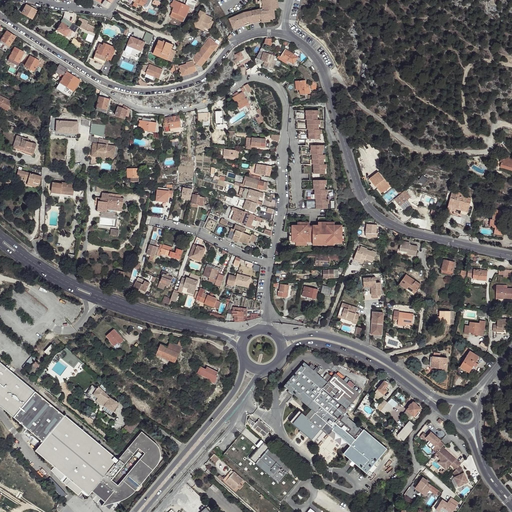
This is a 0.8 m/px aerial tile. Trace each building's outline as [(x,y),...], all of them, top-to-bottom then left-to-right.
[(135,0),(135,2),(133,6),(136,7),(138,4),(147,9),(152,1),(150,0),(135,0)] [(174,8),(170,16),(184,22),(189,9),(193,10),(197,2),(193,0),(187,0),(185,5),(174,0),(171,7),(174,8)] [(229,19),(234,30),(237,29),(237,27),(243,24),(245,26),(247,25),(250,24),(250,22),(258,20),(259,22),(261,21),(262,21),(262,20),(270,19),(275,19),(274,10),(276,10),(276,9),(279,8),(277,0),(262,0),(263,11),(260,11),(260,9),(244,13),(229,19)] [(3,3),(0,7),(0,9),(5,12),(8,6),(3,3)] [(27,4),(21,14),(32,19),(37,10),(36,10),(27,4)] [(193,20),(190,25),(204,31),(205,27),(210,30),(214,22),(211,21),(213,18),(206,15),(206,14),(200,11),(195,21),(193,20)] [(81,28),(93,33),(96,27),(89,25),(89,24),(87,23),(88,21),(83,19),(83,20),(79,18),(78,21),(83,23),(81,28)] [(62,22),(56,30),(66,37),(66,36),(72,40),(78,32),(76,31),(77,31),(76,30),(77,27),(64,19),(63,19),(61,21),(61,22),(62,22)] [(56,30),(55,33),(64,39),(66,37),(56,30)] [(15,37),(7,31),(1,40),(9,46),(15,37)] [(131,37),(125,52),(131,54),(140,58),(145,43),(149,44),(153,35),(146,32),(143,41),(131,37)] [(194,58),(196,65),(197,64),(198,62),(202,65),(218,45),(209,38),(194,58)] [(159,41),(154,54),(172,62),(176,52),(171,50),(173,45),(167,42),(166,44),(163,42),(159,41)] [(100,44),(94,60),(104,64),(107,59),(111,61),(116,48),(104,43),(104,45),(100,44)] [(10,57),(19,62),(20,59),(21,57),(24,53),(24,52),(15,47),(10,57)] [(293,65),(298,57),(285,49),(281,49),(280,49),(279,52),(283,53),(280,57),(279,59),(288,64),(289,62),(293,65)] [(244,50),(232,57),(237,67),(241,65),(240,64),(249,59),(244,50)] [(268,66),(267,69),(273,71),(276,61),(274,60),(275,56),(260,51),(256,59),(257,59),(265,61),(264,65),(268,66)] [(41,68),(45,61),(41,59),(39,61),(30,56),(25,66),(34,71),(37,66),(41,68)] [(19,62),(10,57),(8,60),(18,66),(20,63),(19,62)] [(263,64),(262,67),(267,69),(268,66),(264,65),(265,61),(257,59),(257,60),(258,61),(259,63),(263,64)] [(181,72),(182,76),(189,74),(189,73),(194,72),(196,71),(193,61),(186,63),(187,64),(180,66),(181,70),(181,72)] [(68,70),(59,64),(55,71),(60,75),(59,76),(62,78),(59,83),(56,88),(69,97),(80,80),(67,72),(68,70)] [(147,72),(146,74),(160,79),(163,70),(149,65),(149,67),(147,72)] [(286,77),(280,83),(283,86),(289,81),(286,77)] [(310,94),(309,86),(308,86),(306,86),(306,84),(305,80),(295,81),(296,90),(300,90),(300,94),(310,94)] [(100,91),(99,97),(108,99),(109,96),(100,91)] [(240,94),(235,98),(233,98),(240,109),(249,103),(248,102),(248,101),(243,93),(240,94)] [(0,106),(8,110),(12,100),(0,94),(0,106)] [(106,109),(108,99),(99,97),(96,107),(106,109)] [(258,115),(261,113),(259,109),(256,110),(253,105),(247,108),(252,117),(254,116),(258,124),(262,122),(258,115)] [(123,108),(119,106),(115,116),(125,119),(126,116),(128,110),(123,108)] [(222,110),(215,111),(216,125),(227,124),(227,119),(223,119),(222,110)] [(297,120),(317,120),(317,115),(319,115),(319,110),(296,110),(296,112),(296,120),(297,120)] [(208,117),(208,113),(199,113),(198,113),(198,121),(202,121),(209,121),(208,117)] [(179,116),(164,118),(164,123),(163,126),(165,126),(164,132),(171,131),(181,130),(179,116)] [(142,121),(140,120),(139,124),(141,125),(141,129),(147,130),(147,131),(155,132),(156,123),(151,122),(142,121)] [(317,120),(297,120),(297,122),(298,122),(298,130),(318,129),(318,125),(320,125),(320,120),(317,120)] [(78,122),(59,121),(59,128),(66,128),(66,133),(56,133),(56,130),(51,130),(51,135),(56,135),(56,136),(67,137),(67,138),(78,138),(78,128),(76,128),(76,126),(78,127),(78,122)] [(59,128),(59,121),(56,121),(56,130),(56,133),(66,133),(66,128),(59,128)] [(299,139),(320,139),(320,134),(321,134),(321,129),(318,129),(298,130),(298,131),(299,131),(299,139)] [(29,139),(17,135),(13,146),(25,150),(33,153),(36,144),(28,141),(29,139)] [(252,138),(251,147),(265,148),(266,139),(252,138)] [(106,141),(99,139),(99,144),(93,143),(90,166),(98,164),(98,155),(106,156),(106,157),(114,158),(116,146),(106,145),(106,141)] [(302,155),(322,155),(322,150),(324,150),(324,145),(301,145),(301,147),(301,155),(302,155)] [(239,151),(233,150),(224,149),(223,158),(234,159),(234,157),(236,157),(236,158),(238,158),(239,151)] [(214,168),(211,168),(211,155),(205,156),(205,150),(196,151),(196,154),(195,154),(196,170),(210,169),(210,174),(215,174),(214,168)] [(322,155),(302,155),(302,157),(303,157),(303,164),(323,164),(323,160),(325,160),(325,155),(322,155)] [(500,167),(511,170),(511,159),(509,159),(509,160),(506,159),(501,158),(500,162),(501,162),(500,167)] [(271,166),(257,164),(255,174),(269,176),(271,166)] [(304,174),(325,174),(325,169),(326,169),(326,164),(323,164),(303,164),(303,166),(304,166),(304,174)] [(139,168),(127,168),(127,178),(123,178),(123,183),(131,183),(131,181),(139,181),(139,168)] [(41,176),(18,170),(17,176),(24,178),(24,177),(29,178),(27,182),(34,184),(33,187),(38,188),(41,176)] [(380,173),(378,172),(369,179),(375,187),(376,186),(379,183),(385,191),(395,184),(384,170),(380,173)] [(249,177),(245,176),(244,180),(246,180),(245,185),(257,189),(266,190),(268,182),(259,181),(259,180),(249,177)] [(305,190),(325,190),(325,185),(326,185),(326,180),(303,180),(303,182),(304,182),(304,190),(305,190)] [(53,182),(51,195),(61,196),(61,194),(61,191),(74,193),(75,184),(73,184),(74,182),(68,182),(68,183),(62,182),(62,184),(53,182)] [(382,193),(385,191),(379,183),(376,186),(382,193)] [(190,199),(192,187),(192,186),(188,186),(188,187),(184,186),(182,198),(190,199)] [(156,201),(163,202),(164,197),(168,197),(169,191),(169,189),(160,188),(158,189),(156,201)] [(263,198),(264,193),(245,188),(242,198),(257,202),(258,197),(260,197),(263,198)] [(325,190),(305,190),(305,192),(305,199),(306,199),(326,199),(326,194),(328,194),(328,190),(325,190)] [(399,195),(394,199),(400,206),(397,208),(401,213),(411,205),(407,200),(411,197),(405,190),(402,193),(399,195)] [(467,215),(471,199),(464,196),(464,194),(458,192),(458,195),(454,194),(451,193),(448,207),(455,209),(461,211),(460,213),(467,215)] [(122,211),(124,198),(121,198),(121,195),(102,193),(102,198),(108,199),(108,202),(98,201),(97,210),(107,212),(107,210),(117,211),(122,211)] [(193,194),(192,203),(198,204),(203,205),(204,197),(199,197),(200,195),(198,195),(198,194),(195,193),(195,195),(193,194)] [(307,209),(327,209),(327,204),(329,204),(329,199),(326,199),(306,199),(306,201),(307,201),(307,209)] [(256,203),(246,200),(243,209),(245,209),(253,212),(254,213),(257,204),(257,203),(256,203)] [(441,209),(434,207),(432,215),(439,217),(441,209)] [(191,209),(189,217),(195,219),(197,210),(191,209)] [(255,216),(236,209),(235,212),(232,220),(253,228),(254,226),(251,225),(255,216)] [(495,228),(494,234),(502,235),(504,225),(502,225),(503,221),(506,222),(507,217),(501,216),(501,211),(493,210),(492,219),(490,219),(489,227),(495,228)] [(307,225),(307,242),(313,242),(313,226),(310,226),(310,222),(298,222),(298,225),(307,225)] [(243,233),(245,228),(235,224),(234,229),(231,228),(230,231),(235,232),(232,240),(238,242),(239,241),(240,239),(249,242),(249,241),(254,242),(256,236),(250,234),(249,235),(243,233)] [(377,225),(366,224),(365,234),(366,234),(366,237),(377,237),(378,230),(377,229),(377,225)] [(296,242),(307,242),(307,225),(298,225),(292,225),(292,227),(289,227),(289,241),(292,241),(292,242),(296,242)] [(313,242),(313,245),(318,245),(318,242),(326,242),(326,243),(335,243),(342,243),(342,242),(342,236),(342,233),(342,227),(342,225),(334,225),(319,225),(313,225),(313,226),(313,242)] [(407,254),(416,256),(418,247),(409,245),(410,243),(401,241),(400,249),(399,250),(407,252),(407,254)] [(160,247),(150,244),(147,254),(150,256),(149,260),(155,262),(157,255),(160,247)] [(172,248),(161,244),(160,247),(157,255),(161,256),(162,254),(180,260),(182,250),(177,249),(176,253),(173,252),(171,251),(171,250),(172,248)] [(205,249),(194,244),(189,257),(201,262),(205,249)] [(357,250),(354,260),(363,263),(365,259),(373,262),(376,253),(372,251),(371,251),(367,250),(367,249),(361,247),(359,251),(357,250)] [(339,255),(316,254),(316,258),(316,265),(328,266),(329,262),(330,262),(331,259),(339,260),(339,255)] [(455,263),(444,260),(441,273),(451,276),(455,263)] [(220,271),(206,266),(203,275),(210,277),(217,280),(215,283),(215,285),(220,287),(224,276),(218,274),(220,271)] [(486,280),(487,271),(474,269),(474,270),(468,269),(467,277),(473,277),(473,278),(478,279),(478,280),(486,280)] [(323,278),(334,278),(338,278),(338,270),(328,270),(323,270),(323,278)] [(169,287),(170,285),(173,277),(167,275),(168,273),(162,271),(161,274),(162,275),(159,283),(165,286),(169,287)] [(251,277),(237,274),(236,276),(234,284),(248,287),(251,277)] [(416,292),(421,284),(406,274),(399,284),(407,289),(408,287),(416,292)] [(234,284),(236,276),(229,275),(226,287),(233,289),(234,284)] [(129,284),(128,287),(133,289),(145,294),(150,283),(138,277),(134,284),(130,282),(129,284)] [(381,295),(380,283),(376,283),(376,277),(363,278),(364,288),(371,287),(372,296),(377,296),(381,295)] [(189,279),(187,278),(186,279),(182,278),(179,288),(183,289),(184,287),(189,289),(188,292),(194,294),(198,282),(189,279)] [(288,293),(289,286),(281,284),(280,292),(278,292),(278,297),(286,298),(287,293),(288,293)] [(511,298),(511,288),(507,289),(507,286),(496,285),(496,297),(503,297),(503,298),(511,298)] [(318,289),(304,286),(302,296),(316,299),(318,289)] [(331,288),(323,286),(321,293),(330,295),(331,288)] [(416,292),(408,287),(407,289),(406,290),(413,295),(416,292)] [(196,300),(214,307),(216,300),(217,299),(204,293),(205,290),(200,288),(199,292),(197,298),(196,300)] [(177,293),(173,292),(171,298),(169,304),(171,305),(173,301),(176,302),(179,294),(177,293)] [(357,308),(342,303),(339,313),(342,314),(341,318),(345,319),(346,318),(357,321),(359,317),(355,316),(356,314),(357,308)] [(243,321),(243,309),(233,308),(232,316),(235,316),(235,321),(240,322),(243,321)] [(450,324),(450,311),(440,311),(439,317),(437,317),(437,324),(450,325),(450,324)] [(382,335),(383,313),(373,312),(372,323),(375,323),(375,327),(372,327),(371,334),(382,335)] [(405,324),(412,325),(413,314),(394,312),(393,319),(398,320),(398,323),(405,324)] [(493,325),(493,331),(497,332),(497,330),(504,330),(511,330),(511,325),(511,319),(497,319),(497,325),(493,325)] [(476,335),(484,336),(485,321),(480,321),(479,323),(470,322),(470,326),(465,326),(465,334),(469,334),(469,332),(472,333),(476,333),(476,335)] [(114,329),(106,336),(110,340),(109,340),(114,346),(118,342),(120,344),(124,340),(114,329)] [(158,351),(156,354),(175,362),(182,347),(181,347),(185,340),(180,338),(177,345),(170,342),(168,347),(160,344),(159,347),(153,344),(152,348),(158,351)] [(48,355),(55,348),(52,344),(45,352),(48,355)] [(63,350),(67,353),(67,352),(72,356),(76,359),(77,357),(67,347),(63,350)] [(466,371),(469,373),(473,366),(476,362),(479,357),(470,351),(461,366),(467,369),(466,371)] [(63,357),(69,361),(72,356),(67,352),(67,353),(63,357)] [(437,368),(446,369),(447,358),(440,357),(440,353),(434,353),(433,356),(432,356),(432,362),(433,362),(432,368),(437,368)] [(87,494),(89,495),(92,491),(95,488),(108,499),(106,501),(115,499),(122,496),(126,494),(130,492),(131,490),(134,488),(136,490),(138,487),(138,486),(139,484),(140,485),(153,470),(157,466),(159,462),(160,460),(160,458),(161,454),(160,451),(159,448),(158,446),(156,443),(142,432),(117,462),(113,459),(115,457),(65,415),(65,416),(0,361),(0,405),(43,442),(36,451),(72,481),(67,486),(83,499),(87,494)] [(364,430),(363,431),(348,418),(349,417),(344,412),(359,394),(352,388),(355,385),(350,381),(351,380),(347,377),(344,381),(336,374),(332,378),(328,383),(323,379),(313,371),(316,368),(311,364),(309,367),(304,363),(284,386),(316,413),(310,420),(299,411),(290,421),(314,442),(324,430),(328,434),(333,428),(334,428),(332,430),(350,446),(344,454),(367,473),(369,470),(374,465),(387,449),(364,430)] [(25,372),(28,375),(35,369),(32,365),(25,372)] [(200,367),(197,373),(208,378),(207,379),(215,383),(218,377),(216,376),(218,373),(207,367),(206,369),(200,367)] [(327,374),(323,379),(328,383),(332,378),(327,374)] [(379,398),(380,399),(387,391),(386,391),(388,389),(386,388),(388,385),(384,381),(374,393),(375,394),(374,396),(378,400),(379,398)] [(104,406),(102,409),(112,415),(119,403),(110,398),(99,386),(98,388),(92,385),(86,394),(104,406)] [(386,415),(389,412),(383,407),(387,402),(384,399),(377,408),(386,415)] [(383,407),(389,412),(393,407),(387,402),(383,407)] [(413,402),(406,410),(414,417),(414,416),(416,418),(420,413),(418,412),(421,409),(413,402)] [(94,409),(89,417),(94,420),(99,412),(94,409)] [(412,416),(406,410),(403,414),(410,419),(412,416)] [(129,422),(124,428),(130,434),(140,423),(135,419),(131,424),(129,422)] [(253,426),(253,427),(265,437),(271,430),(259,420),(256,424),(253,421),(250,424),(253,426)] [(403,440),(416,426),(410,421),(397,435),(403,440)] [(441,447),(444,444),(440,441),(440,440),(431,432),(427,436),(424,432),(420,436),(424,440),(426,438),(435,446),(436,446),(439,449),(441,447)] [(240,435),(223,455),(280,503),(303,476),(264,442),(259,447),(242,433),(240,435)] [(439,449),(436,452),(444,459),(439,464),(446,470),(451,465),(456,469),(459,466),(461,464),(441,447),(439,449)] [(444,459),(436,452),(434,455),(441,460),(438,463),(439,464),(444,459)] [(220,458),(214,453),(210,458),(216,463),(220,458)] [(459,466),(456,469),(453,473),(456,476),(454,477),(459,487),(468,482),(464,473),(460,475),(458,472),(462,469),(459,466)] [(245,481),(234,472),(231,475),(225,481),(235,490),(237,487),(240,489),(242,486),(240,484),(242,481),(244,482),(245,481)] [(438,498),(442,493),(427,483),(428,482),(423,478),(415,489),(416,490),(419,492),(417,494),(426,500),(431,493),(438,498)] [(63,496),(66,493),(55,482),(52,485),(63,496)] [(95,488),(92,491),(105,502),(102,506),(116,502),(124,500),(128,497),(132,494),(134,493),(137,490),(136,490),(134,488),(131,490),(130,492),(126,494),(122,496),(115,499),(106,501),(108,499),(95,488)] [(441,502),(436,510),(439,511),(452,511),(457,506),(456,506),(459,503),(453,499),(451,502),(449,501),(447,503),(444,500),(442,503),(441,502)]
